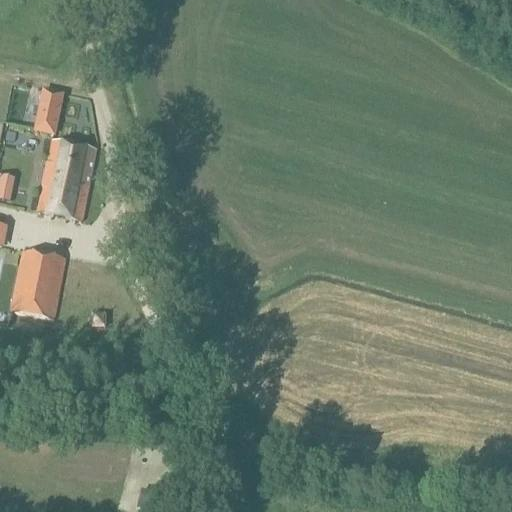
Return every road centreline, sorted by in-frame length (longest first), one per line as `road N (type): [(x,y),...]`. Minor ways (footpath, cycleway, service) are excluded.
road 1 (unclassified): [(104,0),(90,68),(120,246),(159,326)]
road 2 (track): [(159,326),(204,401),(222,455),(223,511)]
